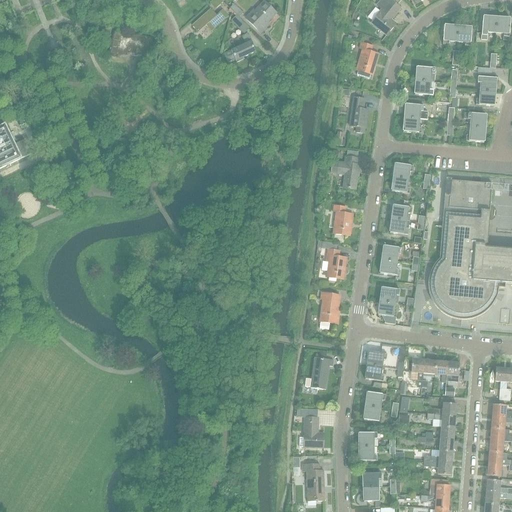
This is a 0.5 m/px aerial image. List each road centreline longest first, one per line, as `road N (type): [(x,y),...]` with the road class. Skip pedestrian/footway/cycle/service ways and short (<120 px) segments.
road 1 (residential): [(148,0),(185,64),(231,84),(272,63),(295,0)]
road 2 (residential): [(355,329),(382,145)]
road 3 (residential): [(382,145),(399,50),(430,15),(467,0)]
road 4 (residential): [(343,511),(341,433),(355,329)]
road 5 (residential): [(465,511),(479,346)]
road 6 (residential): [(479,346),(355,329)]
